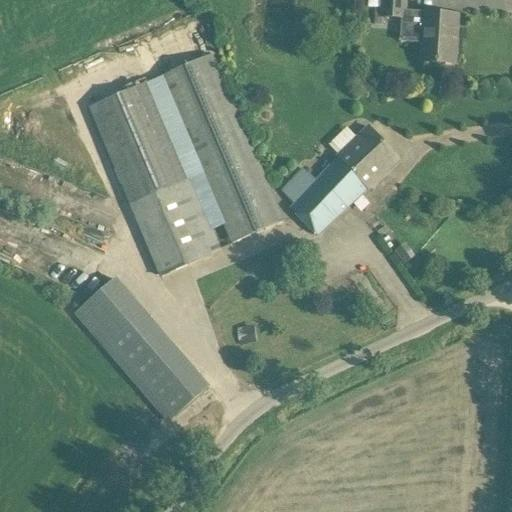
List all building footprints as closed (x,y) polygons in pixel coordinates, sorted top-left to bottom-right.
[(368,0),(368,7),(376,8),(375,23),(384,24),(384,17),(402,18),(404,18),(404,12),(405,0),(368,0)] [(402,18),(400,43),(422,44),(421,62),(435,63),(455,64),(458,16),(439,15),(425,14),(404,12),(404,18),(402,18)] [(162,77),(233,243),(285,221),(214,55),(162,77)] [(161,277),(197,262),(222,251),(148,84),(91,107),(128,193),(154,258),(161,277)] [(400,161),(386,146),(367,127),(357,138),(347,128),(329,145),(339,156),(317,180),(303,168),(282,190),(296,203),(293,207),(321,235),(341,216),(400,161)] [(405,243),(395,251),(406,264),(416,256),(405,243)] [(169,422),(208,388),(144,313),(116,280),(76,314),(104,346),(169,422)]
